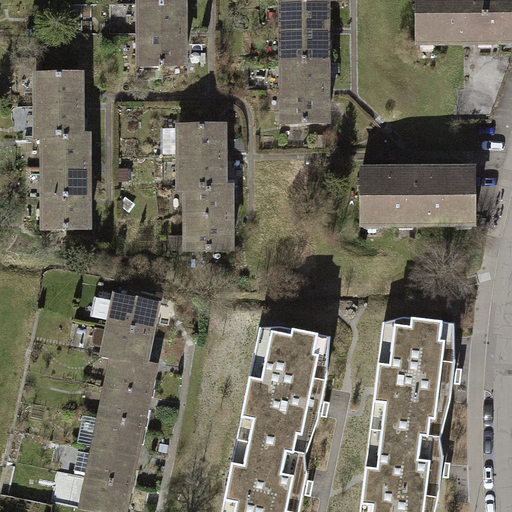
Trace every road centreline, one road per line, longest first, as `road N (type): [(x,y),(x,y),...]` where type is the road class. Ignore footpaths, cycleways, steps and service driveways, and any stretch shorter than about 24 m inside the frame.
road 1 (residential): [(511,266),(501,344),(504,511)]
road 2 (unknown): [(165,511),(195,312)]
